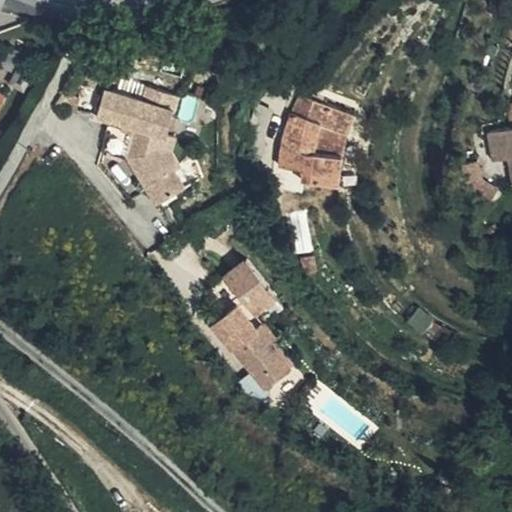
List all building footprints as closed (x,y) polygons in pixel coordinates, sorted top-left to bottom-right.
[(186,188),(175,169),(167,173),(162,164),(170,134),(180,95),(149,85),(144,100),(105,89),(97,116),(110,121),(102,151),(126,157),(157,205),(186,188)] [(67,89),(59,104),(73,108),(80,95),(67,89)] [(340,185),(344,156),(335,154),(339,134),(349,135),(355,116),(300,95),(284,132),(280,166),(303,169),(304,180),(340,185)] [(262,153),(272,114),(257,110),(248,124),(248,160),(262,153)] [(511,128),(505,129),(487,133),(493,161),(508,158),(511,179),(511,128)] [(167,173),(175,169),(184,166),(174,151),(178,137),(170,134),(162,164),(167,173)] [(335,154),(344,156),(344,149),(349,135),(339,134),(335,154)] [(488,204),(496,191),(482,183),(475,163),(460,165),(467,190),(488,204)] [(317,271),(315,257),(302,260),(304,273),(317,271)] [(278,295),(249,259),(227,276),(257,312),(278,295)] [(257,328),(237,304),(215,324),(267,388),(290,369),(271,345),(277,339),(264,323),(257,328)]
